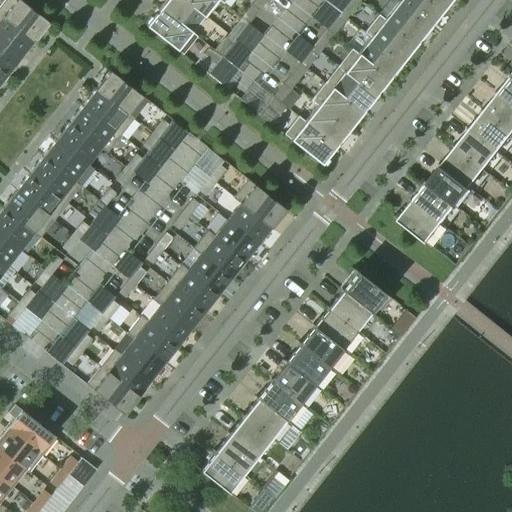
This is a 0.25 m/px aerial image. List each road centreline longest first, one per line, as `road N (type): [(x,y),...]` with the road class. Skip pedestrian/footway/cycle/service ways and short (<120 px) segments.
road 1 (residential): [(134,450),(491,0)]
road 2 (residential): [(134,450),(0,342)]
